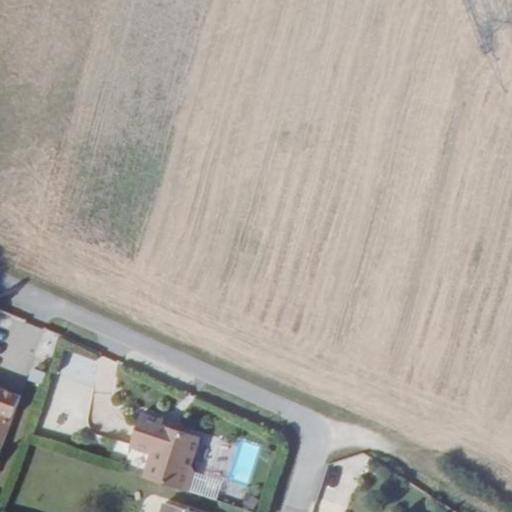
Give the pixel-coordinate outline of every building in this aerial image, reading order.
[(59,377),(91,383),(96,360),(64,353),(59,377)] [(0,453),(23,393),(0,383),(0,453)] [(141,475),(186,489),(192,470),(189,462),(197,435),(161,423),(162,418),(139,410),(129,443),(151,450),(141,475)] [(182,423),(162,418),(161,423),(180,430),(182,423)] [(193,480),(190,491),(212,497),(215,486),(193,480)] [(429,511),(430,511),(402,492),(388,511),(429,511)] [(190,511),(163,503),(159,511),(190,511)]
